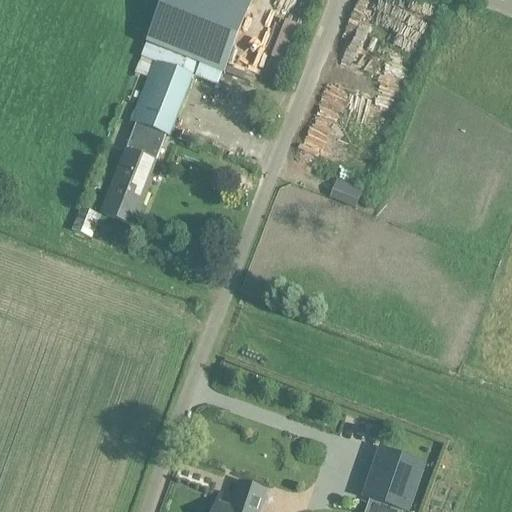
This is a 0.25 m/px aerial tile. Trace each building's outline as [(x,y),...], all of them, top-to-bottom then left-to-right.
[(222,75),(250,4),(240,0),(162,0),(145,45),(222,75)] [(280,0),(278,3),(293,12),(299,0),(280,0)] [(276,51),(292,14),(280,9),(264,46),(276,51)] [(392,24),(377,16),(371,27),(386,35),(392,24)] [(155,64),(149,80),(131,124),(136,126),(165,137),(169,139),(192,79),(155,64)] [(145,186),(165,137),(136,126),(101,215),(133,228),(149,188),(145,186)] [(322,165),(334,169),(338,157),(327,152),(322,165)] [(363,192),(338,183),(332,199),(356,209),(363,192)] [(91,239),(100,217),(81,209),(72,231),(91,239)] [(402,511),(405,511),(421,466),(382,453),(366,499),(402,511)] [(217,505),(214,511),(252,511),(259,491),(240,484),(231,510),(217,505)]
